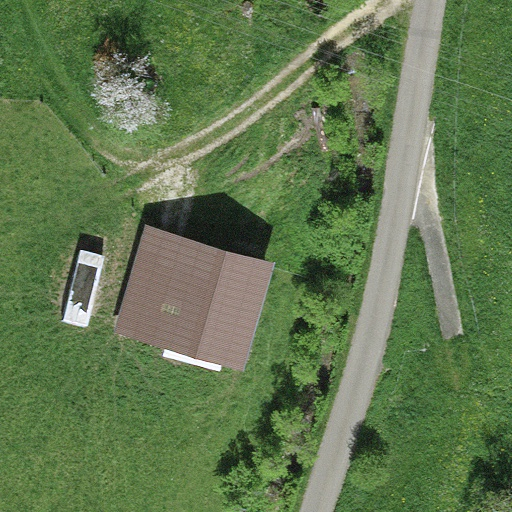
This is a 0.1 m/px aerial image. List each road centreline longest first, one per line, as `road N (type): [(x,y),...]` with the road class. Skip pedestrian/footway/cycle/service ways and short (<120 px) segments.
road 1 (unclassified): [(314,511),(395,227),(431,0)]
road 2 (track): [(380,0),(256,107),(197,146),(154,160),(89,147)]
road 3 (track): [(405,161),(428,222),(449,333)]
